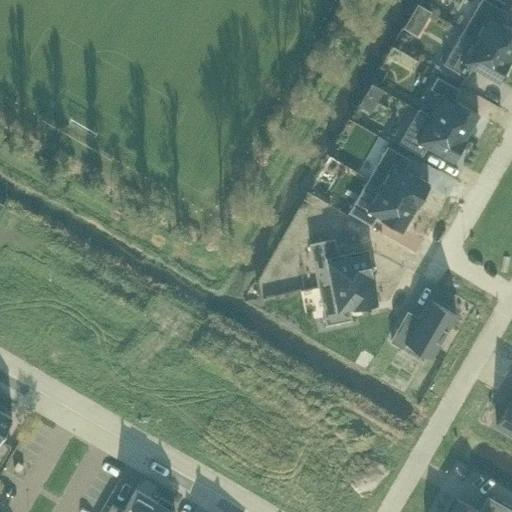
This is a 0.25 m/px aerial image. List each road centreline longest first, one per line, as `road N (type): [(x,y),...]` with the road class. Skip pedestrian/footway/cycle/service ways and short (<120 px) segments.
road 1 (residential): [(385,511),(511,296)]
road 2 (residential): [(266,511),(112,425)]
road 3 (residential): [(511,141),(449,254)]
road 4 (residential): [(77,404),(18,511)]
